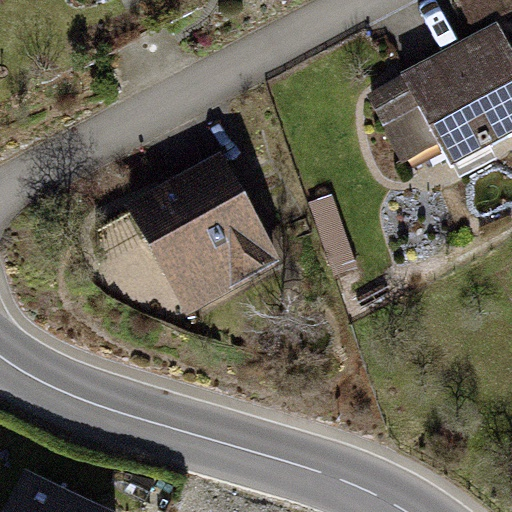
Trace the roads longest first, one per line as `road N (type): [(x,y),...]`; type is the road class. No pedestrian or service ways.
road 1 (tertiary): [(0,353),(90,403),(335,476),(410,511)]
road 2 (residential): [(362,0),(0,191)]
